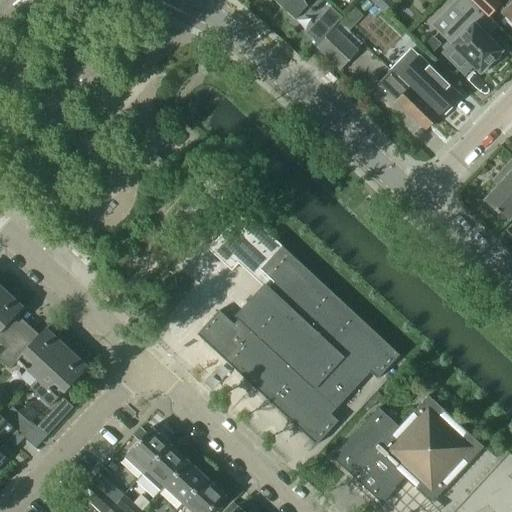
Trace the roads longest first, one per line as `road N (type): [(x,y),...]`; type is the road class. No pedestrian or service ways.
road 1 (tertiary): [(416,202),(190,0)]
road 2 (residential): [(144,363),(307,511)]
road 3 (residential): [(10,511),(144,363)]
road 4 (residential): [(0,231),(144,363)]
road 5 (residential): [(416,202),(511,104)]
road 6 (tertiary): [(511,291),(416,202)]
